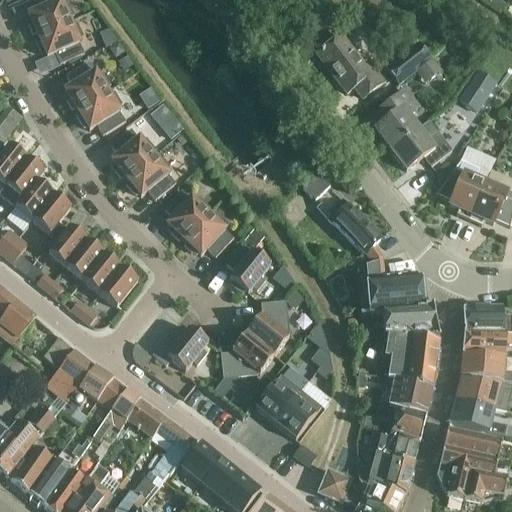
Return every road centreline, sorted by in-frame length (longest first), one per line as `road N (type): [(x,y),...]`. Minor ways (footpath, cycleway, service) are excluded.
road 1 (residential): [(444,273),(285,64),(214,0)]
road 2 (track): [(297,503),(337,429),(340,352),(310,285),(253,202)]
road 3 (residential): [(170,278),(60,151),(0,35)]
road 4 (residential): [(309,511),(106,360)]
road 5 (residential): [(410,511),(450,346),(444,273)]
road 6 (residential): [(106,360),(0,274)]
